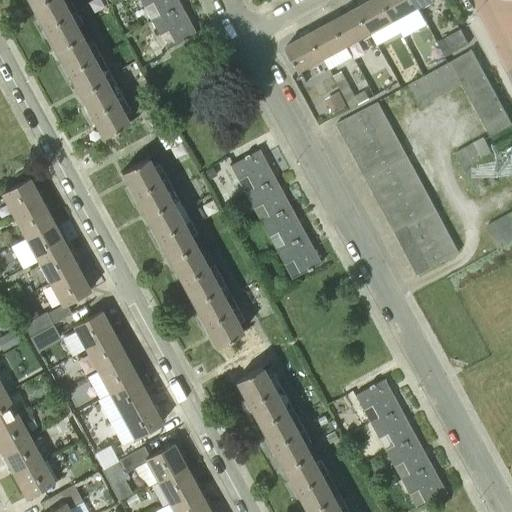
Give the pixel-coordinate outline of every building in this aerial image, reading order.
[(61,0),(41,0),(30,6),(54,50),(80,36),(75,26),(81,23),(68,0),(66,0),(62,2),(61,0)] [(139,0),(143,6),(152,1),(160,15),(179,5),(180,4),(177,0),(139,0)] [(394,19),(383,0),(370,0),(357,7),(371,32),(394,19)] [(417,6),(413,0),(383,0),(394,19),(417,6)] [(179,5),(160,15),(151,21),(158,34),(168,29),(175,43),(181,40),(182,41),(187,39),(186,38),(195,33),(187,17),(186,18),(179,5)] [(371,32),(357,7),(334,20),(347,45),(371,32)] [(347,45),(334,20),(310,33),(323,57),(347,45)] [(461,29),(437,42),(446,57),(469,44),(461,29)] [(323,57),(310,33),(286,46),(300,71),(323,57)] [(80,36),(54,50),(77,94),(104,79),(99,69),(104,66),(91,42),(85,45),(80,36)] [(451,62),(457,73),(478,61),(472,50),(451,62)] [(478,61),(457,73),(463,83),(484,71),(478,61)] [(440,68),(452,89),(463,83),(457,73),(451,62),(440,68)] [(429,74),(441,95),(452,89),(440,68),(429,74)] [(469,94),(490,83),(484,71),(463,83),(469,94)] [(441,95),(429,74),(419,80),(430,101),(441,95)] [(356,95),(345,76),(337,81),(352,109),(371,98),(366,90),(356,95)] [(104,79),(77,94),(101,137),(128,122),(123,113),(129,110),(116,86),(109,89),(104,79)] [(430,101),(419,80),(409,85),(420,106),(430,101)] [(490,83),(469,94),(474,104),(496,93),(490,83)] [(340,91),(325,99),(326,100),(333,113),(347,105),(340,91)] [(496,93),(474,104),(480,115),(501,103),(496,93)] [(377,102),(358,112),(363,123),(383,112),(377,102)] [(501,103),(480,115),(486,125),(507,114),(501,103)] [(363,123),(358,112),(336,123),(342,134),(363,123)] [(383,112),(363,123),(369,133),(389,123),(383,112)] [(511,123),(507,114),(486,125),(491,136),(511,124),(511,123)] [(342,134),(348,145),(369,133),(363,123),(342,134)] [(389,123),(369,133),(375,144),(395,134),(389,123)] [(375,144),(369,133),(348,145),(353,156),(375,144)] [(395,134),(375,144),(381,155),(400,144),(395,134)] [(484,138),(474,143),(484,161),(489,158),(493,156),(484,138)] [(465,149),(475,166),(484,161),(474,143),(465,149)] [(381,155),(375,144),(353,156),(359,167),(381,155)] [(400,144),(381,155),(386,166),(406,155),(400,144)] [(246,194),(273,178),(274,178),(267,163),(266,163),(258,149),(248,155),(248,154),(243,156),(244,157),(230,165),(238,179),(247,174),(255,188),(246,193),(246,194)] [(465,171),(474,166),(475,166),(465,149),(455,154),(465,171)] [(493,156),(489,158),(500,178),(510,172),(499,154),(494,157),(493,156)] [(386,166),(381,155),(359,167),(365,177),(386,166)] [(406,155),(386,166),(392,177),(412,166),(406,155)] [(144,215),(170,200),(165,191),(171,188),(158,164),(152,167),(147,157),(120,172),(144,215)] [(474,166),(485,186),(495,180),(484,161),(475,166),(474,166)] [(392,177),(386,166),(365,177),(371,188),(392,177)] [(412,166),(392,177),(398,187),(418,176),(412,166)] [(474,166),(465,171),(476,191),(485,186),(474,166)] [(211,167),(204,171),(209,179),(216,175),(211,167)] [(418,176),(398,187),(404,198),(423,187),(418,176)] [(371,188),(377,199),(398,187),(392,177),(371,188)] [(1,193),(13,216),(41,201),(28,178),(1,193)] [(273,178),(246,194),(254,208),(263,203),(270,216),(289,206),(290,205),(282,191),(281,192),(273,178)] [(87,196),(79,180),(68,185),(76,201),(87,196)] [(404,198),(398,187),(377,199),(382,210),(404,198)] [(423,187),(404,198),(409,209),(429,198),(423,187)] [(409,209),(404,198),(382,210),(388,220),(409,209)] [(429,198),(409,209),(415,219),(435,209),(429,198)] [(170,200),(144,215),(167,258),(194,244),(189,235),(195,231),(182,207),(176,211),(170,200)] [(41,201),(13,216),(25,238),(53,223),(41,201)] [(289,206),(270,216),(261,221),(269,235),(278,231),(285,244),(304,234),(305,233),(297,218),(296,219),(289,206)] [(415,220),(415,219),(409,209),(388,220),(394,231),(415,220)] [(415,219),(415,220),(421,230),(441,219),(435,209),(415,219)] [(497,221),(509,243),(511,240),(511,224),(507,216),(497,221)] [(421,230),(421,231),(426,241),(446,230),(441,219),(421,230)] [(421,231),(421,230),(415,220),(394,231),(400,242),(421,231)] [(509,243),(497,221),(486,227),(498,249),(509,243)] [(53,223),(25,238),(37,260),(65,245),(53,223)] [(0,245),(12,239),(6,229),(0,231),(0,245)] [(426,241),(427,242),(432,251),(452,241),(446,230),(426,241)] [(426,241),(421,231),(400,242),(406,253),(427,242),(426,241)] [(304,234),(285,244),(285,245),(276,250),(284,263),(293,259),(301,273),(307,269),(308,270),(313,267),(313,266),(321,262),(312,246),(311,247),(304,234)] [(432,251),(433,252),(438,263),(458,251),(452,241),(432,251)] [(433,252),(432,251),(427,242),(406,253),(411,264),(433,252)] [(194,244),(167,258),(191,302),(218,287),(212,278),(218,275),(205,251),(199,254),(194,244)] [(65,245),(37,260),(49,282),(77,268),(65,245)] [(438,263),(433,252),(411,264),(417,274),(438,263)] [(77,268),(49,282),(61,305),(89,290),(77,268)] [(218,287),(191,302),(215,346),(242,332),(236,322),(242,318),(229,295),(223,298),(218,287)] [(46,311),(23,323),(29,336),(52,323),(46,311)] [(85,349),(112,334),(100,311),(72,326),(85,349)] [(61,338),(53,323),(29,336),(38,351),(61,338)] [(0,345),(2,350),(18,341),(11,329),(0,335),(0,345)] [(97,371),(125,356),(112,334),(85,349),(97,371)] [(109,393),(137,378),(125,356),(97,371),(109,393)] [(258,424),(284,410),(279,400),(284,397),(271,373),(265,376),(260,366),(234,381),(258,424)] [(121,415),(149,401),(137,378),(109,393),(121,415)] [(371,404),(379,417),(398,407),(399,406),(391,392),(390,392),(383,379),(374,384),(373,382),(367,385),(367,387),(354,394),(362,408),(371,404)] [(4,392),(0,394),(0,423),(16,415),(4,392)] [(149,401),(121,415),(133,438),(161,423),(149,401)] [(398,407),(379,417),(370,423),(378,436),(387,432),(394,446),(413,435),(414,434),(406,420),(405,420),(398,407)] [(29,410),(20,414),(25,423),(34,418),(29,410)] [(282,468),(308,453),(303,444),(308,441),(296,417),(290,420),(284,410),(258,424),(282,468)] [(16,415),(0,423),(0,451),(28,437),(16,415)] [(413,435),(394,446),(385,451),(393,465),(402,460),(409,473),(428,463),(429,464),(430,463),(421,447),(420,448),(413,435)] [(28,437),(0,451),(0,452),(12,474),(40,459),(28,437)] [(156,481),(185,466),(172,443),(150,455),(144,445),(120,459),(126,471),(145,461),(156,481)] [(305,511),(332,497),(326,487),(332,484),(319,460),(313,463),(308,453),(282,468),(305,511)] [(40,459),(12,474),(24,496),(53,481),(40,459)] [(436,476),(429,464),(428,463),(409,473),(400,478),(408,493),(418,488),(425,502),(431,499),(431,500),(436,498),(436,497),(446,491),(437,476),(436,476)] [(168,503),(196,488),(185,466),(156,481),(168,503)] [(69,511),(66,506),(82,498),(74,483),(39,502),(43,511),(69,511)] [(172,511),(204,511),(208,510),(196,488),(168,503),(172,511)] [(140,502),(135,492),(124,498),(129,508),(140,502)] [(332,497),(305,511),(347,511),(343,504),(337,507),(332,497)]
